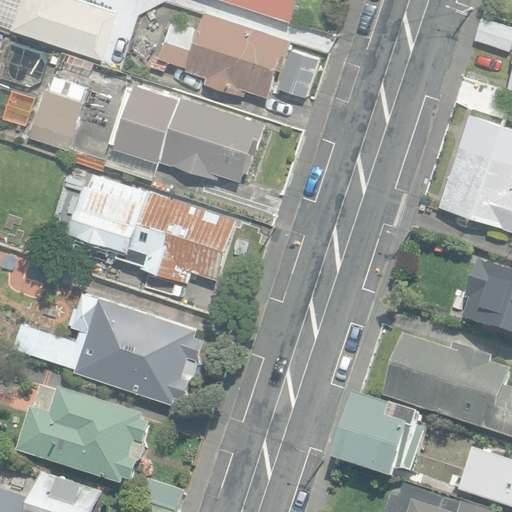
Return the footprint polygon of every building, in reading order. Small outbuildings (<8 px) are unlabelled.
[(0,0),(0,22),(107,59),(123,12),(86,0),(0,0)] [(233,0),(295,20),(301,0),(233,0)] [(248,88),(273,96),(282,69),(286,70),(296,39),(209,11),(200,41),(194,39),(197,28),(175,21),(163,57),(190,65),(189,69),(210,76),(208,83),(246,95),(248,88)] [(477,38),(511,49),(511,26),(484,17),(477,38)] [(83,100),(88,87),(57,76),(52,90),(48,89),(32,136),(72,149),(81,121),(80,120),(86,101),(83,100)] [(258,157),(270,123),(141,80),(119,144),(219,177),(221,173),(243,181),(251,155),(258,157)] [(443,206),(511,228),(511,152),(465,138),(443,206)] [(114,146),(108,164),(157,179),(162,161),(114,146)] [(146,267),(192,282),(196,270),(222,278),(241,218),(97,172),(77,232),(90,235),(92,239),(107,244),(112,241),(125,245),(123,255),(146,264),(146,267)] [(59,288),(83,295),(91,269),(67,262),(59,288)] [(465,319),(511,334),(511,272),(481,262),(468,299),(472,300),(465,319)] [(80,369),(178,402),(181,395),(188,397),(208,336),(200,333),(202,327),(88,289),(82,307),(79,306),(73,322),(77,323),(77,325),(83,327),(79,340),(26,322),(17,346),(81,367),(80,369)] [(386,397),(511,437),(511,388),(510,388),(511,380),(511,369),(493,364),(495,357),(454,344),(452,350),(406,335),(386,397)] [(21,452),(126,486),(128,480),(136,483),(143,462),(146,460),(149,447),(148,445),(155,424),(147,421),(148,416),(114,405),(63,389),(62,392),(44,386),(37,409),(35,409),(21,452)] [(337,462),(398,482),(402,469),(414,473),(420,454),(428,429),(421,427),(424,416),(359,395),(337,462)] [(414,473),(461,489),(468,469),(420,454),(414,473)] [(101,511),(108,493),(46,473),(37,500),(0,487),(0,511),(101,511)] [(144,500),(180,511),(186,491),(151,480),(144,500)] [(487,511),(408,485),(404,497),(395,494),(388,511),(487,511)] [(140,511),(178,511),(144,501),(140,511)]
